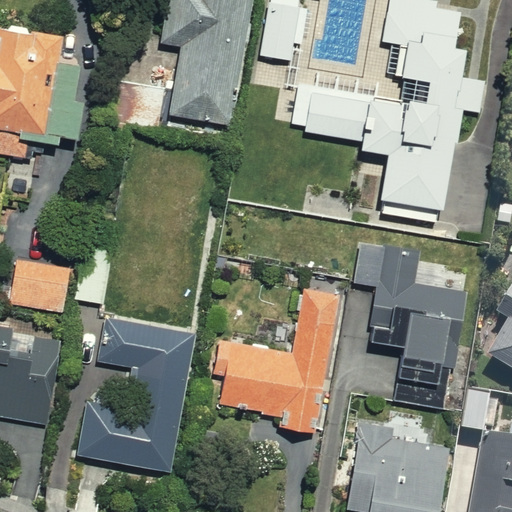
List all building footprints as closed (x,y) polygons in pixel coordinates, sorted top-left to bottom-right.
[(261,0),(169,0),(163,48),(184,51),(173,123),(242,134),(261,0)] [(308,3),(289,0),(270,0),(261,58),(298,64),(308,3)] [(402,105),(303,89),(296,132),(369,144),(368,154),(390,158),(381,214),(432,223),(433,216),(450,218),(467,115),(481,118),(487,84),(468,81),(472,55),(458,53),(465,9),(408,0),(391,0),(384,44),(411,48),(402,105)] [(65,69),(70,43),(0,30),(0,133),(27,139),(26,144),(69,152),(71,140),(86,143),(92,107),(80,105),(86,73),(65,69)] [(169,87),(113,79),(105,133),(135,138),(137,125),(163,129),(169,87)] [(123,223),(91,218),(78,304),(111,309),(123,223)] [(466,324),(470,297),(417,289),(422,255),(361,246),(355,285),(377,289),(369,349),(398,353),(390,404),(447,413),(461,323),(466,324)] [(75,261),(17,256),(12,306),(70,311),(75,261)] [(352,298),(301,290),(291,354),(218,342),(212,379),(227,382),(222,411),(283,421),(282,428),(331,436),(352,298)] [(511,291),(498,315),(511,323),(511,324),(492,358),(511,370),(511,291)] [(201,336),(111,320),(104,363),(135,368),(128,409),(90,403),(81,458),(176,474),(201,336)] [(19,327),(0,324),(0,422),(56,430),(67,346),(17,339),(19,327)] [(497,399),(469,394),(463,433),(490,437),(497,399)] [(393,429),(360,424),(345,511),(448,511),(458,452),(391,441),(393,429)] [(485,440),(471,511),(511,511),(511,441),(511,445),(485,440)]
